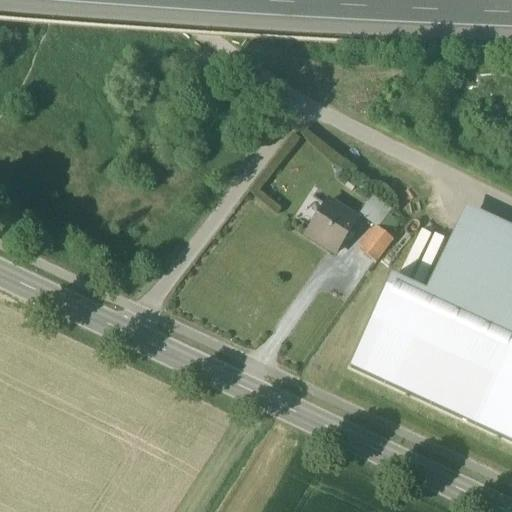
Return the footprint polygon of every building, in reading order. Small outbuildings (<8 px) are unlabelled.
[(391,209),(372,197),(359,216),(378,229),(391,209)] [(307,237),(334,254),(356,221),(328,204),(307,237)] [(511,229),(465,208),(455,230),(511,256),(511,229)] [(511,256),(455,230),(425,296),(390,280),(349,369),(511,443),(511,256)] [(359,253),(375,265),(393,242),(377,230),(359,253)]
